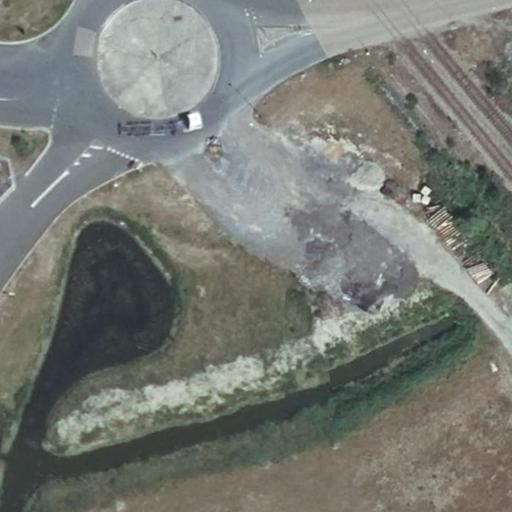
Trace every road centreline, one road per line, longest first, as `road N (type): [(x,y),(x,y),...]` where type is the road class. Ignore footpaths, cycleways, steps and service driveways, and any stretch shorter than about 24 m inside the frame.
road 1 (unclassified): [(103,0),(87,24),(81,61),(87,87),(118,123),(158,137),(184,134),(222,112),(240,83)]
road 2 (unclassified): [(240,83),(364,19)]
road 3 (unclassified): [(364,19),(226,0)]
